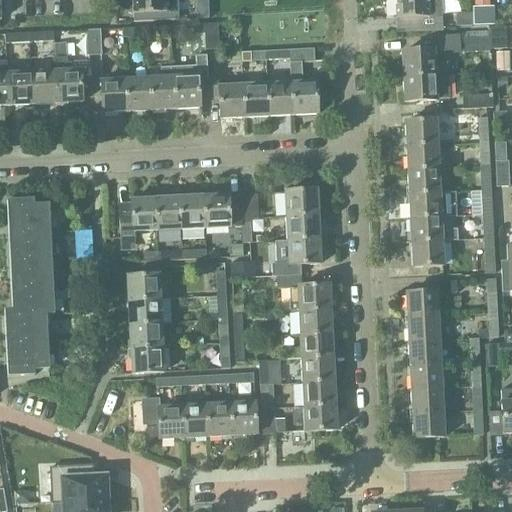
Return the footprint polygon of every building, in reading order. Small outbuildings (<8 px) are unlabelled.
[(155,14),(156,21),(173,20),(173,3),(166,3),(165,0),(131,0),(132,15),(155,14)] [(195,0),(196,19),(208,19),(207,0),(195,0)] [(396,0),(397,20),(440,17),(439,0),(396,0)] [(475,0),(475,9),(491,8),(490,0),(475,0)] [(488,26),(488,12),(472,13),(473,26),(488,26)] [(472,28),(472,15),(460,15),(461,29),(472,28)] [(218,25),(205,26),(206,35),(206,51),(219,51),(218,25)] [(205,26),(192,26),(193,36),(206,35),(205,26)] [(146,29),(147,38),(171,37),(170,28),(146,29)] [(489,39),(489,49),(505,49),(504,28),(488,28),(489,39)] [(123,39),(147,38),(146,29),(122,30),(123,39)] [(88,32),(89,57),(102,56),(100,31),(88,32)] [(490,52),(489,49),(489,39),(488,32),(461,34),(461,41),(459,41),(460,54),(490,52)] [(53,33),(29,35),(30,44),(54,42),(53,33)] [(30,44),(29,35),(5,36),(6,45),(30,44)] [(402,54),(403,79),(447,77),(446,52),(457,51),(456,36),(429,37),(429,52),(402,54)] [(289,52),(290,61),(291,85),(293,118),(318,116),(316,83),(303,84),(302,64),(315,63),(314,50),(289,52)] [(265,53),(266,62),(290,61),(289,52),(265,53)] [(252,63),(266,62),(265,53),(252,54),(252,63)] [(508,53),(494,53),(494,71),(508,71),(508,53)] [(196,68),(173,69),(175,111),(200,110),(199,101),(219,100),(219,88),(218,79),(208,80),(207,57),(196,57),(196,68)] [(56,72),(57,105),(82,104),(82,96),(89,96),(88,63),(67,64),(67,59),(55,60),(56,72)] [(0,108),(9,108),(8,75),(7,62),(0,61),(0,108)] [(151,113),(175,111),(173,69),(161,70),(162,79),(150,80),(151,113)] [(33,107),(57,105),(56,72),(32,74),(33,107)] [(33,107),(32,74),(8,75),(9,108),(33,107)] [(448,98),(447,77),(403,79),(404,104),(437,102),(437,99),(448,98)] [(498,90),(508,89),(508,78),(497,79),(498,90)] [(151,113),(150,80),(126,81),(127,114),(151,113)] [(127,114),(126,81),(101,82),(103,115),(127,114)] [(267,86),(269,119),(293,118),(291,85),(267,86)] [(245,120),(269,119),(267,86),(243,87),(245,120)] [(245,120),(243,87),(219,88),(219,100),(220,121),(245,120)] [(463,111),(493,109),(492,96),(462,97),(463,111)] [(510,122),(510,114),(493,115),(494,122),(510,122)] [(479,145),(488,144),(487,119),(478,120),(479,145)] [(407,148),(437,147),(436,122),(405,124),(407,148)] [(488,144),(479,145),(481,168),(489,168),(488,144)] [(496,163),(506,163),(505,144),(495,145),(496,163)] [(408,172),(439,171),(437,147),(407,148),(408,172)] [(508,162),(506,163),(496,163),(495,163),(496,188),(509,188),(508,162)] [(489,168),(481,168),(482,192),(491,192),(489,168)] [(409,196),(440,195),(439,171),(408,172),(409,196)] [(286,219),(318,217),(317,192),(285,194),(286,219)] [(491,192),(482,192),(483,216),(492,216),(491,192)] [(457,218),(456,194),(440,195),(409,196),(410,220),(441,219),(457,218)] [(241,222),(251,221),(258,221),(257,195),(240,196),(241,209),(241,215),(241,222)] [(240,196),(204,198),(204,214),(205,231),(242,229),(241,222),(241,215),(241,209),(240,196)] [(178,199),(180,232),(205,231),(204,214),(204,198),(178,199)] [(154,201),(156,234),(180,232),(178,199),(154,201)] [(6,202),(8,234),(50,234),(48,206),(33,207),(33,201),(6,202)] [(119,206),(121,248),(133,248),(132,235),(156,234),(154,201),(131,202),(131,206),(119,206)] [(492,216),(483,216),(484,240),(493,240),(492,216)] [(318,217),(286,219),(287,243),(320,242),(318,217)] [(441,219),(410,220),(411,244),(442,243),(456,242),(456,230),(442,231),(441,219)] [(252,245),(251,221),(241,222),(242,229),(243,245),(252,245)] [(9,262),(51,262),(50,234),(8,234),(9,262)] [(493,240),(484,240),(486,265),(484,265),(484,275),(495,274),(493,240)] [(320,242),(287,243),(288,266),(276,267),(276,279),(301,277),(301,266),(321,265),(320,242)] [(442,243),(411,244),(413,269),(444,267),(442,243)] [(511,246),(506,246),(507,264),(501,264),(502,293),(509,293),(509,292),(511,291),(511,246)] [(181,252),(182,262),(207,260),(206,251),(181,252)] [(158,264),(182,262),(181,252),(158,254),(158,264)] [(158,254),(142,254),(143,264),(158,264),(158,254)] [(51,262),(9,262),(10,288),(52,288),(51,262)] [(251,264),(230,265),(231,280),(256,279),(255,264),(251,264)] [(217,299),(226,298),(224,265),(215,266),(217,299)] [(127,304),(160,302),(159,277),(126,279),(127,304)] [(299,314),(331,312),(330,287),(302,288),(301,277),(276,279),(277,290),(290,290),(290,314),(299,314)] [(406,295),(407,319),(438,318),(437,296),(457,295),(457,282),(436,283),(437,294),(406,295)] [(53,317),(52,288),(10,288),(12,314),(29,313),(29,318),(45,318),(53,317)] [(488,315),(497,315),(496,291),(487,291),(488,315)] [(218,323),(227,323),(226,298),(217,299),(218,323)] [(129,328),(161,326),(160,302),(127,304),(129,328)] [(331,312),(299,314),(300,337),(332,336),(331,312)] [(4,314),(5,348),(47,346),(45,318),(29,318),(29,313),(12,314),(4,314)] [(497,315),(488,315),(489,340),(498,339),(497,315)] [(234,341),(244,340),(243,316),(233,316),(234,341)] [(408,344),(439,342),(438,318),(407,319),(408,344)] [(220,348),(229,347),(227,323),(218,323),(220,348)] [(130,352),(163,351),(161,326),(129,328),(130,352)] [(511,353),(511,331),(502,332),(502,346),(484,346),(484,370),(497,369),(497,354),(511,353)] [(332,336),(300,337),(301,362),(333,360),(332,336)] [(190,347),(204,346),(203,338),(189,339),(190,347)] [(244,340),(234,341),(236,365),(245,364),(244,340)] [(471,365),(480,365),(478,340),(469,341),(471,365)] [(410,368),(441,367),(439,342),(408,344),(410,368)] [(48,373),(47,346),(5,348),(7,381),(34,380),(33,374),(48,373)] [(229,347),(220,348),(221,371),(230,371),(229,347)] [(163,351),(130,352),(131,375),(164,373),(163,351)] [(302,385),(334,384),(333,360),(301,362),(302,385)] [(261,387),(269,387),(268,363),(259,363),(261,387)] [(472,389),(481,388),(480,365),(471,365),(472,389)] [(411,392),(442,390),(441,367),(410,368),(411,392)] [(227,376),(228,386),(254,384),(253,375),(227,376)] [(203,378),(204,387),(228,386),(227,376),(203,378)] [(179,379),(180,388),(204,387),(203,378),(179,379)] [(156,389),(180,388),(179,379),(156,380),(156,389)] [(303,410),(335,408),(334,384),(302,385),(303,410)] [(269,387),(261,387),(262,413),(271,412),(271,410),(269,387)] [(473,413),(482,413),(481,388),(472,389),(473,413)] [(412,416),(443,415),(442,390),(411,392),(412,416)] [(495,436),(511,435),(511,402),(501,403),(502,416),(493,416),(495,436)] [(159,443),(182,442),(181,410),(160,411),(159,403),(142,403),(143,429),(158,429),(159,443)] [(229,407),(230,439),(256,438),(254,406),(229,407)] [(230,439),(229,407),(205,408),(207,440),(230,439)] [(207,440),(205,408),(181,410),(182,442),(207,440)] [(335,408),(303,410),(304,433),(336,432),(335,408)] [(271,412),(262,413),(263,436),(276,436),(274,410),(271,410),(271,412)] [(482,413),(473,413),(474,437),(483,437),(482,413)] [(443,415),(412,416),(413,440),(444,439),(443,415)] [(50,468),(52,503),(64,503),(106,501),(105,479),(93,479),(92,466),(50,468)] [(106,511),(106,501),(64,503),(64,511),(106,511)]
